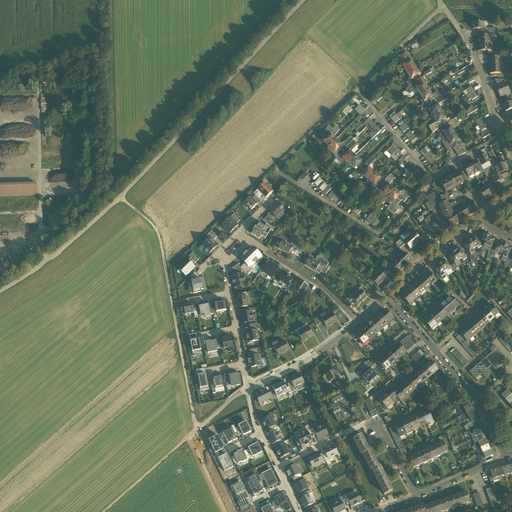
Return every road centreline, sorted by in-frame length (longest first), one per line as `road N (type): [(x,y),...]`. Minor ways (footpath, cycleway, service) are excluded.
road 1 (track): [(104,511),(196,431),(157,231),(121,195)]
road 2 (residential): [(356,89),(273,170),(379,235),(433,180)]
road 3 (track): [(121,195),(304,0)]
road 4 (residential): [(442,6),(474,57),(501,137)]
road 5 (residential): [(385,293),(476,401)]
road 6 (residential): [(247,387),(313,355),(357,321)]
road 7 (residential): [(385,293),(479,217)]
